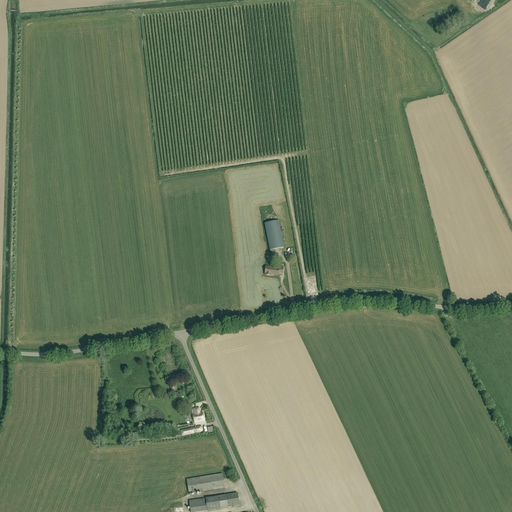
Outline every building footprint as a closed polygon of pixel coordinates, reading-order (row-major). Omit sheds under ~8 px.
[(270,251),(284,248),(279,221),(264,223),(270,251)] [(271,276),(271,275),(279,276),(279,273),(283,274),(283,268),(280,267),(280,268),(266,267),(265,275),(271,276)] [(194,421),(195,423),(204,421),(203,413),(200,413),(199,408),(194,409),(195,414),(193,414),(194,421)] [(193,428),(180,430),(182,437),(194,434),(193,428)] [(225,488),(222,474),(187,480),(189,494),(225,488)] [(190,511),(199,511),(207,511),(228,508),(228,507),(239,506),(238,493),(226,495),(219,496),(189,501),(190,511)]
